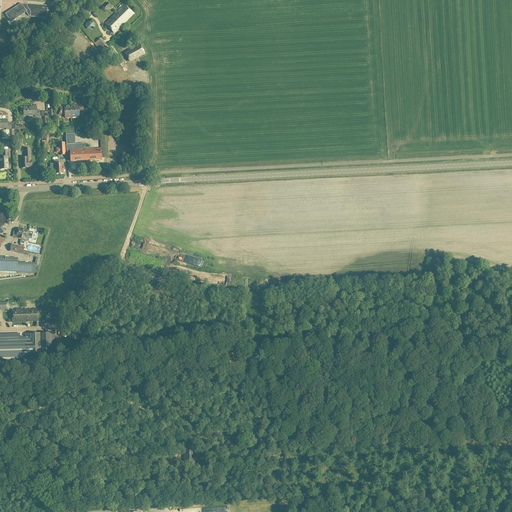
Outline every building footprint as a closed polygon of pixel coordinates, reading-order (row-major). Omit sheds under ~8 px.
[(27,4),(21,4),(21,3),(5,14),(10,22),(26,12),(29,16),(30,16),(30,17),(46,18),(47,6),(27,4)] [(114,33),(133,14),(124,5),(104,24),(114,33)] [(140,45),(124,53),(129,62),(144,54),(140,45)] [(83,105),(70,106),(71,117),(79,117),(79,112),(83,112),(83,105)] [(65,117),(71,117),(70,106),(65,106),(65,107),(58,107),(58,114),(65,114),(65,117)] [(35,117),(40,117),(40,110),(36,111),(36,107),(23,107),(23,108),(20,108),(20,113),(23,113),(24,116),(35,115),(35,117)] [(14,123),(11,123),(7,123),(7,119),(0,119),(0,128),(6,128),(6,130),(9,129),(9,138),(14,138),(14,123)] [(84,144),(75,144),(74,134),(74,129),(66,130),(66,134),(67,153),(70,152),(71,162),(101,160),(101,148),(93,149),(92,147),(85,148),(84,144)] [(21,157),(22,168),(28,168),(28,167),(31,167),(31,160),(30,148),(24,149),(24,157),(21,157)] [(63,164),(58,164),(58,160),(54,160),(54,164),(51,164),(51,169),(54,169),(54,174),(63,173),(63,164)] [(13,237),(25,240),(25,241),(28,241),(29,238),(26,237),(28,230),(18,228),(17,231),(14,231),(13,237)] [(24,247),(11,244),(10,251),(23,254),(24,247)] [(18,258),(0,256),(0,271),(34,273),(35,264),(17,262),(18,258)] [(12,321),(34,321),(37,321),(37,323),(34,323),(34,326),(38,326),(38,322),(38,321),(38,309),(12,310),(12,321)] [(36,333),(25,333),(26,355),(37,355),(36,333)] [(54,333),(43,333),(44,355),(55,355),(54,333)] [(0,334),(0,360),(20,359),(19,334),(0,334)] [(184,446),(184,461),(194,461),(194,446),(184,446)]
